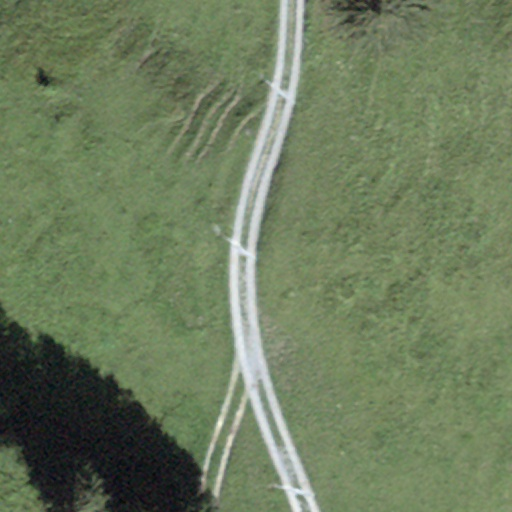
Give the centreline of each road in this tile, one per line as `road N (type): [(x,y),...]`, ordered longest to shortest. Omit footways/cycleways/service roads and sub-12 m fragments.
road 1 (track): [(295,0),(286,92),(259,174),(243,267),(257,374),(308,511)]
road 2 (track): [(206,511),(253,355)]
